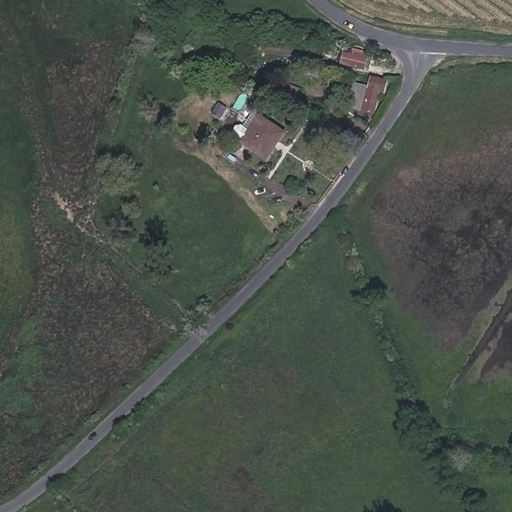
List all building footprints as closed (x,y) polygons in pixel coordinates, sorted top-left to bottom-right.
[(294,56),(295,44),(265,41),(264,53),(294,56)] [(365,68),(368,55),(368,53),(353,49),(352,51),(341,48),(337,62),(365,69),(365,68)] [(374,113),(380,91),(385,92),(387,82),(372,78),(370,88),(353,83),(347,106),(374,113)] [(293,104),(298,90),(279,83),(274,97),(293,104)] [(227,108),(219,103),(214,111),(222,116),(227,108)] [(279,141),(285,133),(255,112),(244,127),(242,126),(237,127),(234,131),(235,136),(244,142),(245,141),(264,154),(275,137),(279,141)] [(267,159),(279,141),(275,137),(264,154),(245,141),(244,142),(243,143),(267,159)]
